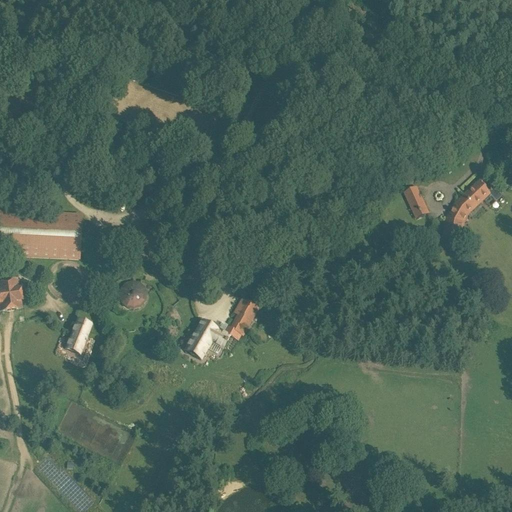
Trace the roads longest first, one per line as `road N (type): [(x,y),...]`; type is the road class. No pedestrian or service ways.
road 1 (track): [(309,0),(220,166),(208,174),(0,133)]
road 2 (track): [(54,147),(64,193),(78,208),(193,212),(206,198),(202,176)]
road 3 (track): [(511,27),(490,88),(481,169)]
road 4 (track): [(206,198),(212,244),(192,283),(198,304),(221,319)]
road 5 (track): [(0,317),(16,450)]
